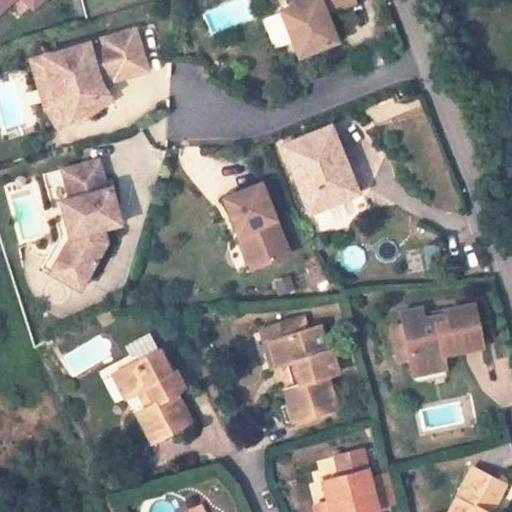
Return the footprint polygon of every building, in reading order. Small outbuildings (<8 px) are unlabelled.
[(285,0),(288,5),(276,10),(294,53),(329,38),(316,7),(332,0),(285,0)] [(86,34),(50,44),(55,64),(51,65),(47,72),(54,93),(65,112),(73,107),(76,113),(99,98),(96,93),(106,87),(98,74),(111,70),(111,72),(145,63),(133,21),(99,31),(101,37),(88,40),(86,34)] [(55,64),(50,44),(28,50),(42,100),(55,119),(65,112),(54,93),(47,72),(51,65),(55,64)] [(106,87),(96,93),(99,98),(109,92),(106,87)] [(327,121),(277,140),(304,206),(354,185),(327,121)] [(82,169),(62,174),(71,213),(61,215),(66,233),(50,258),(81,277),(105,238),(101,224),(109,222),(106,208),(115,206),(109,183),(104,184),(97,154),(79,159),(82,169)] [(79,159),(59,164),(62,174),(82,169),(79,159)] [(242,268),(256,263),(286,251),(259,179),(221,194),(236,235),(230,237),(242,268)] [(66,193),(56,195),(61,215),(71,213),(66,193)] [(115,206),(106,208),(109,222),(118,220),(115,206)] [(407,312),(409,324),(414,357),(416,369),(449,364),(449,357),(488,350),(481,306),(452,310),(452,316),(430,319),(428,309),(407,312)] [(281,357),(275,330),(303,323),(300,311),(262,319),(272,358),(281,357)] [(291,395),(296,413),(342,402),(334,369),(340,367),(333,343),(327,344),(321,319),(303,323),(275,330),(281,357),(296,354),(301,375),(287,379),(291,395)] [(138,353),(119,362),(127,382),(140,376),(147,392),(131,401),(146,431),(186,411),(173,383),(183,377),(173,359),(167,362),(147,322),(123,334),(128,344),(132,342),(135,346),(138,353)] [(403,359),(414,357),(409,324),(398,325),(403,359)] [(138,353),(135,346),(105,361),(117,387),(127,382),(119,362),(138,353)] [(450,371),(449,364),(416,369),(417,376),(450,371)] [(285,415),(296,413),(291,395),(281,398),(285,415)] [(327,511),(352,511),(353,511),(378,506),(394,502),(387,470),(367,474),(359,444),(334,450),(339,469),(319,474),(324,495),(327,511)] [(474,468),(449,511),(490,511),(506,486),(474,468)] [(197,511),(206,509),(199,493),(188,498),(193,511),(197,511)] [(315,511),(327,511),(324,495),(312,497),(315,511)]
